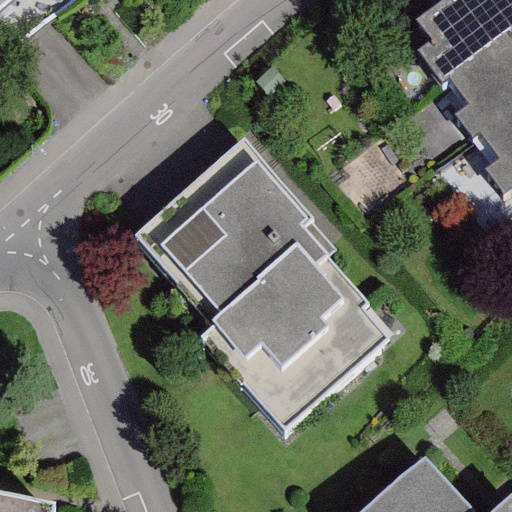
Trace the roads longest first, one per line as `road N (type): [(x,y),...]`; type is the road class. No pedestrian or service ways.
road 1 (residential): [(286,0),(18,232)]
road 2 (residential): [(156,511),(73,295),(18,232)]
